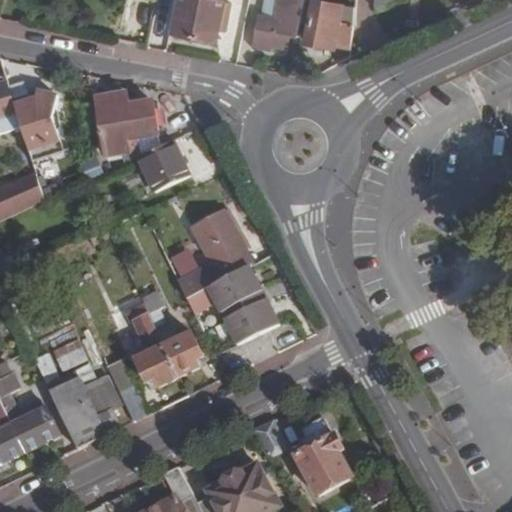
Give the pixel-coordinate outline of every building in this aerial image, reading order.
[(180,0),(174,33),(218,41),(221,22),(225,2),(212,0),(180,0)] [(278,0),(275,18),(260,15),(255,43),(273,46),(288,49),(290,38),(298,40),(305,0),(278,0)] [(345,6),(314,0),(305,43),(336,49),(336,47),(351,50),(354,25),(341,23),(345,6)] [(375,0),(375,9),(394,0),(375,0)] [(232,4),(225,2),(221,22),(228,24),(232,4)] [(273,46),(255,43),(254,49),(272,52),(273,46)] [(0,135),(24,128),(17,108),(15,100),(9,82),(0,84),(0,135)] [(15,100),(17,108),(39,101),(40,92),(15,100)] [(40,92),(39,101),(17,108),(24,128),(35,163),(66,153),(56,121),(60,96),(40,92)] [(128,94),(98,99),(108,158),(132,154),(130,142),(160,136),(154,102),(131,106),(128,94)] [(156,194),(193,178),(177,141),(139,158),(156,194)] [(90,162),(82,166),(86,175),(95,170),(90,162)] [(0,192),(0,223),(46,202),(38,175),(0,192)] [(225,211),(193,229),(212,263),(179,281),(189,301),(209,289),(250,267),(254,264),(225,211)] [(0,276),(46,257),(39,243),(0,261),(0,276)] [(229,312),(264,292),(250,267),(209,289),(189,301),(196,315),(217,304),(224,315),(229,312)] [(157,292),(144,299),(146,303),(151,315),(165,308),(157,292)] [(269,300),(264,292),(229,312),(233,318),(269,300)] [(232,333),(240,348),(282,326),(269,300),(233,318),(227,322),(228,324),(232,333)] [(137,360),(150,385),(157,382),(160,389),(181,379),(166,346),(151,315),(146,303),(131,311),(150,354),(137,360)] [(166,346),(179,340),(165,308),(151,315),(166,346)] [(228,324),(215,330),(219,339),(232,333),(228,324)] [(198,363),(205,359),(192,334),(179,340),(166,346),(181,379),(202,369),(198,363)] [(55,351),(65,373),(93,361),(83,339),(55,351)] [(49,355),(38,360),(53,392),(65,386),(49,355)] [(144,400),(130,370),(114,377),(128,407),(144,400)] [(62,437),(49,409),(23,421),(11,394),(21,388),(14,373),(0,380),(0,401),(27,453),(62,437)] [(123,408),(109,375),(85,387),(85,388),(99,417),(113,410),(114,412),(123,408)] [(80,450),(122,430),(114,412),(113,410),(99,417),(85,388),(85,387),(81,379),(65,386),(53,392),(80,450)] [(0,466),(27,453),(0,401),(0,466)] [(302,442),(308,452),(335,438),(325,419),(305,429),(309,438),(302,442)] [(275,422),(256,432),(271,460),(290,450),(275,422)] [(319,497),(354,478),(340,453),(344,450),(337,436),(335,438),(308,452),(298,458),(319,497)] [(274,511),(283,508),(260,465),(239,476),(235,469),(224,476),(227,483),(209,493),(212,497),(219,511),(274,511)] [(176,499),(150,511),(183,511),(181,506),(194,499),(178,470),(165,476),(176,499)] [(219,511),(212,497),(198,505),(201,511),(219,511)] [(194,499),(181,506),(183,511),(201,511),(198,505),(194,499)] [(299,511),(311,511),(306,503),(298,509),(299,511)]
